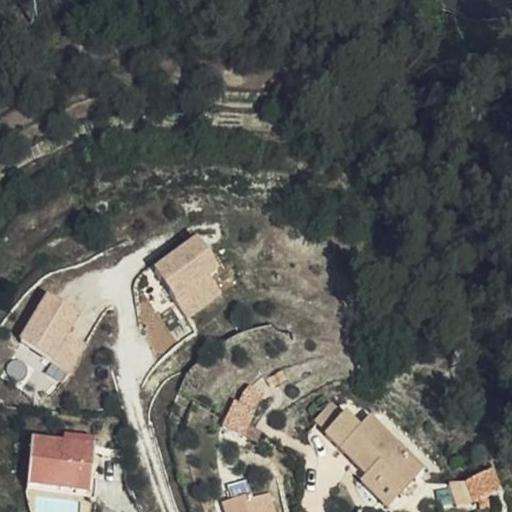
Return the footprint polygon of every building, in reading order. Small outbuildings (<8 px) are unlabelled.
[(210,278),(220,271),(199,241),(157,271),(189,316),(221,293),(210,278)] [(80,351),(79,360),(90,356),(94,347),(90,341),(98,328),(81,319),(64,349),(80,351)] [(61,349),(55,379),(75,382),(79,360),(80,351),(64,349),(61,349)] [(248,380),(270,389),(278,368),(261,360),(257,368),(253,366),(248,380)] [(336,382),(348,392),(367,370),(356,360),(336,382)] [(383,384),(367,370),(348,392),(392,430),(404,440),(408,435),(425,450),(447,423),(391,376),(383,384)] [(248,380),(243,391),(265,400),(270,389),(248,380)] [(327,403),(313,430),(326,437),(341,410),(327,403)] [(511,424),(498,430),(506,448),(511,445),(511,424)] [(408,435),(404,440),(392,430),(386,436),(415,461),(425,450),(408,435)] [(33,441),(29,484),(90,490),(94,439),(63,436),(62,443),(33,441)] [(277,511),(270,491),(252,497),(245,480),(227,486),(233,503),(223,507),(224,511),(277,511)]
